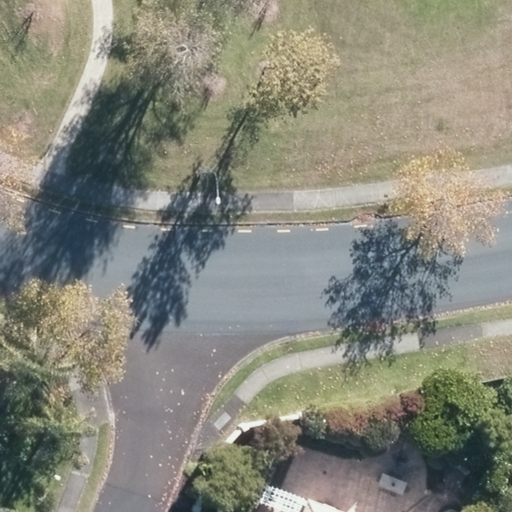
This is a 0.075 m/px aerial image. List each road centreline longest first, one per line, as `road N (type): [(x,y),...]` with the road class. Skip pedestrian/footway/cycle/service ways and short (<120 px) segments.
road 1 (residential): [(511,251),(317,286),(206,286)]
road 2 (residential): [(122,511),(206,286)]
road 3 (residential): [(206,286),(105,273),(0,236)]
